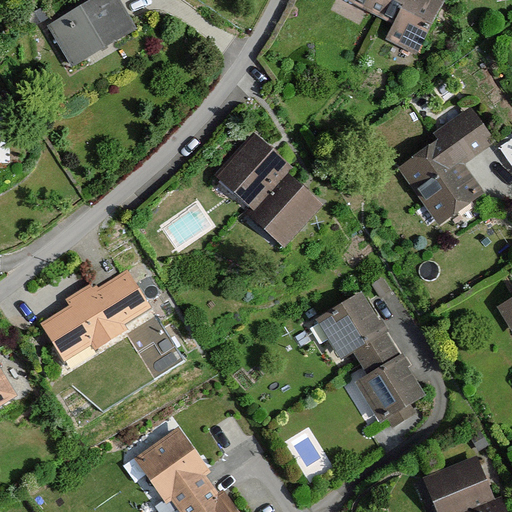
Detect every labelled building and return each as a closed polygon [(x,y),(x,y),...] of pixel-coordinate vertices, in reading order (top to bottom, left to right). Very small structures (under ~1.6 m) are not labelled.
[(132,30),(114,0),(94,0),(47,27),(66,61),(110,36),(113,41),(132,30)] [(351,0),(381,15),(388,0),(351,0)] [(388,0),(381,15),(395,23),(387,38),(415,52),(440,3),(433,0),(388,0)] [(43,19),(38,10),(26,16),(31,25),(43,19)] [(486,142),(467,115),(434,138),(438,144),(401,169),(438,220),(475,194),(455,164),(486,142)] [(511,136),(497,148),(511,169),(511,136)] [(284,166),(251,139),(221,175),(252,200),(245,208),(282,238),(312,203),(277,174),(284,166)] [(93,287),(66,304),(71,312),(46,327),(64,355),(88,340),(94,349),(122,332),(116,323),(140,307),(122,279),(98,294),(93,287)] [(360,362),(387,346),(356,296),(321,318),(343,355),(352,349),(360,362)] [(418,397),(387,346),(360,362),(369,376),(359,382),(382,419),(418,397)] [(0,401),(9,396),(0,381),(0,401)] [(152,486),(156,485),(165,497),(171,493),(179,505),(205,487),(196,475),(202,470),(177,434),(139,460),(147,471),(145,474),(144,478),(145,482),(148,485),(152,486)] [(429,480),(442,511),(468,511),(490,503),(472,462),(429,480)] [(230,511),(220,497),(215,500),(205,487),(179,505),(184,511),(230,511)] [(502,511),(499,504),(492,507),(490,503),(468,511),(502,511)]
